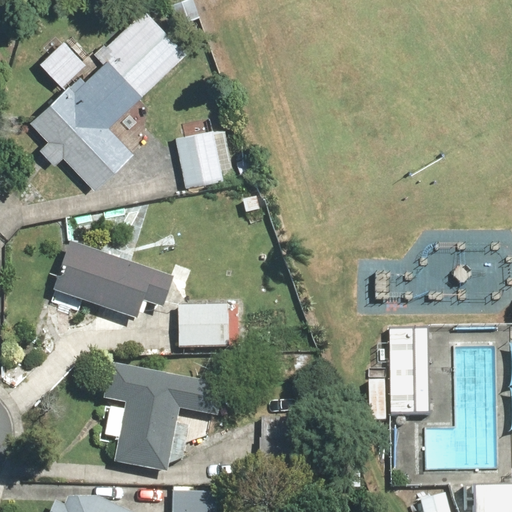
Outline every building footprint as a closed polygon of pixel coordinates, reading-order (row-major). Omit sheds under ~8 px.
[(133,151),(110,125),(187,55),(144,8),(93,54),(101,63),(90,73),(60,39),(36,61),(61,89),(27,120),(46,141),(37,149),(52,165),(60,157),(90,190),(133,151)] [(224,179),(212,129),(179,135),(165,119),(150,131),(165,148),(174,140),(185,188),(224,179)] [(84,305),(108,312),(102,329),(119,334),(124,316),(137,320),(142,302),(161,307),(170,276),(66,245),(57,277),(52,295),(49,304),(58,306),(57,311),(70,315),(71,312),(81,314),(84,305)] [(228,347),(237,347),(237,306),(177,306),(177,350),(228,350),(228,347)] [(425,328),(388,329),(390,419),(426,418),(425,328)] [(175,426),(177,413),(216,419),(221,384),(107,367),(102,402),(123,405),(122,410),(109,408),(104,439),(118,441),(115,464),(167,472),(169,459),(183,461),(188,428),(175,426)] [(386,380),(367,380),(366,423),(384,424),(386,380)] [(292,416),(259,416),(258,467),(291,468),(292,416)] [(511,511),(511,488),(476,488),(476,511),(511,511)] [(170,490),(170,511),(233,511),(234,490),(170,490)] [(449,511),(445,495),(419,502),(421,511),(449,511)] [(107,502),(87,497),(74,498),(60,504),(54,502),(48,511),(125,511),(107,502)]
